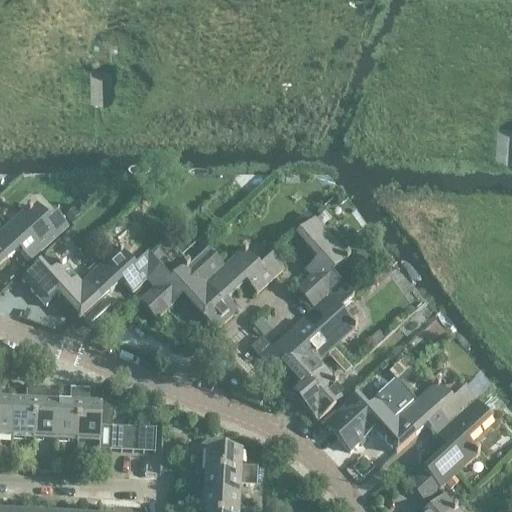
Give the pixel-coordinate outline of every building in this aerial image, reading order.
[(91,72),(91,100),(113,100),(112,72),(91,72)] [(495,157),(508,158),(511,158),(511,129),(498,128),(495,157)] [(30,264),(68,230),(57,217),(50,223),(37,208),(32,212),(29,209),(26,212),(26,211),(0,234),(0,253),(8,262),(19,252),(30,264)] [(295,292),(310,309),(315,314),(342,289),(332,277),(346,264),(346,265),(350,261),(348,258),(323,229),(332,221),(325,214),(316,222),(315,221),(296,238),(317,262),(305,273),(310,279),(295,292)] [(106,263),(82,284),(99,304),(121,284),(132,296),(147,283),(159,271),(148,258),(136,269),(123,255),(123,254),(120,251),(117,253),(114,250),(103,260),(106,263)] [(284,272),(272,259),(261,270),(248,256),(248,255),(244,251),(242,254),(241,253),(224,269),(206,286),(223,306),(246,285),(256,297),(284,272)] [(0,269),(8,262),(0,253),(0,269)] [(182,298),(187,303),(204,323),(223,306),(206,286),(224,269),(212,256),(195,272),(191,268),(190,268),(187,266),(183,269),(184,269),(170,282),(159,271),(147,283),(155,291),(140,305),(156,323),(182,298)] [(80,321),(99,304),(82,284),(66,267),(66,268),(63,265),(60,268),(50,257),(41,265),(40,264),(22,281),(47,308),(58,298),(80,321)] [(303,322),(295,330),(272,350),(285,364),(304,346),(320,364),(355,333),(355,332),(358,329),(354,326),(342,312),(353,301),(342,289),(315,314),(325,325),(314,334),(303,322)] [(215,334),(234,317),(223,306),(204,323),(215,334)] [(285,364),(272,350),(262,340),(251,350),(273,375),(281,367),(302,389),(293,397),(318,424),(330,413),(320,401),(334,388),(338,385),(335,382),(336,381),(320,364),(304,346),(285,364)] [(438,418),(448,429),(449,430),(477,405),(465,392),(453,403),(440,389),(441,388),(437,385),(434,387),(411,407),(399,418),(417,437),(438,418)] [(0,439),(12,440),(14,405),(1,404),(2,387),(0,386),(0,439)] [(14,405),(12,440),(34,441),(37,389),(27,388),(26,405),(14,405)] [(34,441),(56,442),(58,407),(45,406),(46,389),(37,389),(34,441)] [(56,442),(78,444),(80,391),(71,391),(70,408),(58,407),(56,442)] [(80,391),(78,444),(100,445),(101,428),(111,429),(112,421),(113,421),(114,410),(102,410),(102,409),(89,409),(90,392),(80,391)] [(397,455),(417,437),(399,418),(411,407),(396,391),(384,402),(383,401),(382,401),(380,399),(376,402),(368,409),(357,397),(323,430),(348,457),(363,442),(375,432),(397,455)] [(441,491),(477,459),(480,456),(477,452),(476,453),(469,444),(493,423),(477,405),(449,430),(448,429),(436,440),(447,451),(424,472),(425,473),(410,487),(425,504),(440,490),(441,491)] [(112,453),(113,429),(111,429),(101,428),(100,445),(99,452),(112,453)] [(113,429),(112,453),(122,453),(124,430),(113,429)] [(124,430),(122,453),(133,454),(134,430),(124,430)] [(134,430),(133,454),(144,454),(145,431),(134,430)] [(155,455),(156,431),(145,431),(144,454),(155,455)] [(205,477),(257,479),(258,470),(241,469),(242,456),(230,455),(230,449),(231,448),(229,446),(227,445),(223,444),(219,444),(215,444),(213,444),(211,444),(207,446),(203,447),(200,450),(199,451),(197,453),(198,453),(197,476),(205,477)] [(204,499),(239,500),(240,488),(257,489),(257,479),(205,477),(204,499)] [(458,511),(444,497),(427,511),(458,511)] [(203,511),(238,511),(239,500),(204,499),(203,511)]
